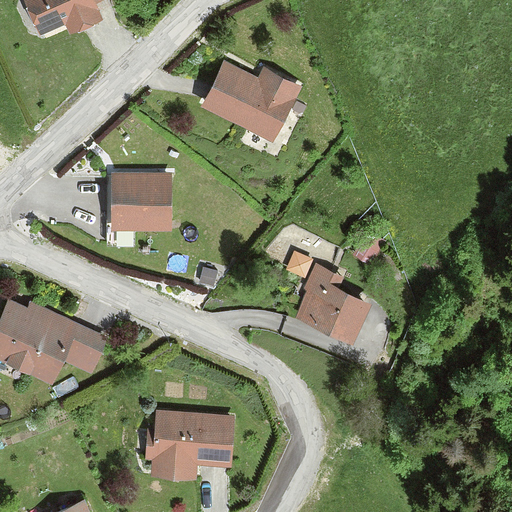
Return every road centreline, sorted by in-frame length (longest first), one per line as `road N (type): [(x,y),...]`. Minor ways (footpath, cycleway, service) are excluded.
road 1 (residential): [(0,245),(269,365),(303,407),(308,441),(273,511)]
road 2 (residential): [(0,193),(204,0)]
